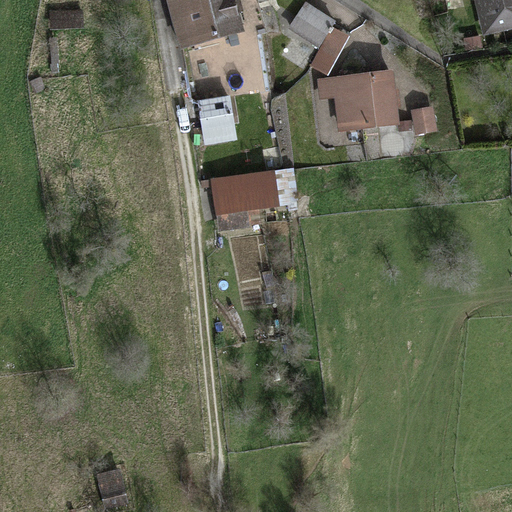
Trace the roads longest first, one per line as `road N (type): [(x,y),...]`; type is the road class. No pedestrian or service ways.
road 1 (track): [(224,511),(193,241)]
road 2 (residential): [(159,0),(193,241)]
